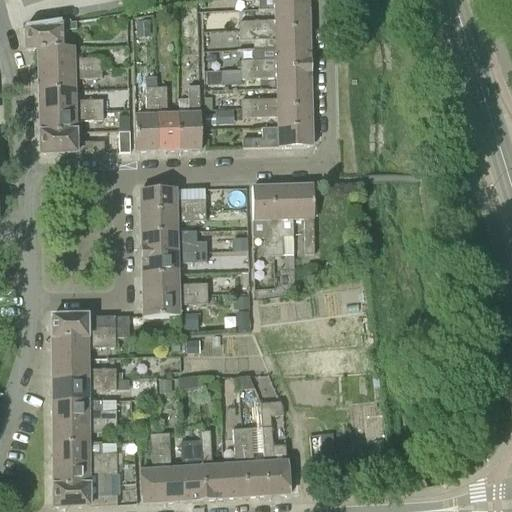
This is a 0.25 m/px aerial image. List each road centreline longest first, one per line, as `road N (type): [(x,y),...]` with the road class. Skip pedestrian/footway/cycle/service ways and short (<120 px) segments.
road 1 (residential): [(119,174),(330,167),(328,0)]
road 2 (residential): [(31,300),(122,299),(119,174)]
road 3 (tertiary): [(511,196),(455,0)]
road 4 (residential): [(28,176),(8,0)]
road 5 (residential): [(0,429),(31,300)]
